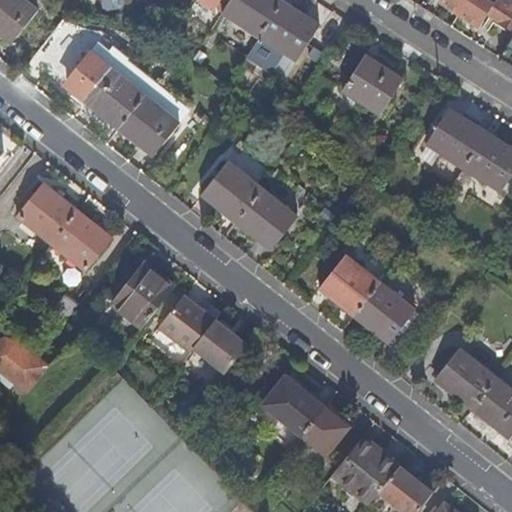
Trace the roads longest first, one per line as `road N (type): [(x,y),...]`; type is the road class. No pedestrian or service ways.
road 1 (residential): [(511,502),(0,90)]
road 2 (residential): [(511,94),(368,0)]
